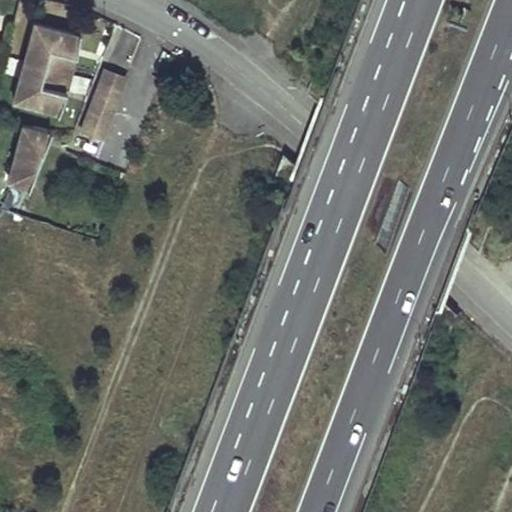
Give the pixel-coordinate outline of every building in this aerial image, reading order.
[(78,45),(79,30),(35,20),(29,41),(35,42),(31,59),(25,57),(25,58),(73,70),(73,69),(69,68),(75,45),(78,45)] [(29,41),(25,57),(31,59),(35,42),(29,41)] [(77,51),(78,45),(75,45),(69,68),(73,69),(77,51)] [(16,96),(59,107),(66,93),(63,92),(69,69),(73,70),(25,58),(31,60),(27,76),(21,75),(16,96)] [(31,60),(25,58),(21,75),(27,76),(31,60)] [(100,79),(121,87),(126,75),(105,67),(100,79)] [(63,92),(66,93),(68,88),(73,70),(69,69),(63,92)] [(93,96),(114,105),(121,87),(100,79),(93,96)] [(84,120),(105,128),(114,105),(93,96),(84,120)] [(81,129),(101,138),(105,128),(84,120),(81,129)] [(51,128),(25,122),(12,172),(32,177),(39,159),(40,159),(46,141),(44,141),(48,129),(51,130),(51,128)] [(32,177),(12,172),(11,178),(31,183),(40,159),(39,159),(32,177)] [(0,202),(14,208),(21,189),(0,180),(0,202)]
